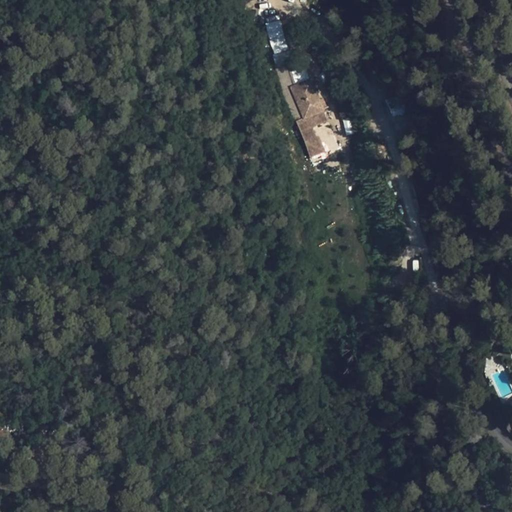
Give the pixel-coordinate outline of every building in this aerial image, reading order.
[(276,60),(290,56),(279,19),(265,24),(276,60)] [(276,66),(283,91),(293,86),(285,61),(276,66)] [(301,131),(312,127),(327,120),(310,80),(293,86),(283,91),(296,121),(301,131)] [(330,91),(343,121),(352,117),(339,87),(330,91)] [(305,143),(316,138),(312,127),(301,131),(305,143)] [(316,138),(305,143),(310,157),(322,152),(316,138)]
